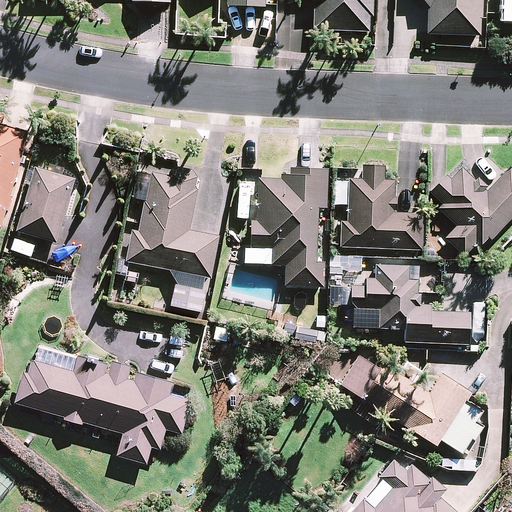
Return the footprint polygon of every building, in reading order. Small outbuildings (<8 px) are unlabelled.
[(230,0),(230,10),(268,11),(268,0),(230,0)] [(317,0),(316,34),(372,36),(372,0),(317,0)] [(431,11),(430,38),(483,40),(484,0),(410,0),(411,0),(421,1),(431,11)] [(511,0),(504,0),(503,27),(511,26),(511,0)] [(0,231),(3,232),(31,138),(0,128),(0,127),(1,124),(0,123),(0,231)] [(136,234),(130,265),(213,282),(222,239),(192,234),(200,193),(198,193),(200,182),(195,174),(180,171),(173,176),(172,180),(158,177),(153,184),(149,205),(147,205),(141,235),(136,234)] [(491,242),(494,244),(511,225),(511,171),(489,195),(487,194),(490,190),(480,181),(477,184),(465,172),(454,183),(449,179),(432,196),(445,209),(441,213),(459,230),(447,242),(467,260),(479,248),(482,251),(491,242)] [(19,236),(60,248),(78,184),(38,172),(19,236)] [(265,182),(261,182),(260,225),(255,224),(254,252),(274,253),(274,269),(288,269),(288,290),(326,291),(327,266),(319,266),(320,213),(330,213),(331,173),(293,172),(293,179),(284,178),(284,183),(265,182)] [(399,184),(352,182),(350,225),(344,225),(343,250),(426,253),(427,217),(398,216),(399,184)] [(126,260),(115,259),(114,276),(125,276),(124,284),(138,284),(139,273),(126,273),(126,260)] [(408,346),(472,349),(474,316),(435,314),(435,309),(423,308),(423,297),(420,297),(421,284),(411,283),(412,269),(378,268),(378,282),(368,282),(368,289),(355,288),(354,307),(360,313),(382,314),(381,332),(408,333),(408,346)] [(323,332),(297,329),(295,342),(321,346),(323,332)] [(26,376),(18,407),(67,421),(66,424),(85,429),(86,426),(125,437),(119,460),(149,468),(154,451),(163,453),(168,433),(185,438),(194,405),(173,399),(177,387),(139,376),(136,385),(130,383),(134,371),(115,365),(111,378),(108,377),(110,368),(80,359),(75,375),(55,369),(55,370),(34,365),(31,377),(26,376)] [(468,405),(474,396),(445,378),(432,397),(387,369),(365,404),(439,451),(443,444),(464,457),(473,442),(476,444),(485,430),(478,426),(485,415),(468,405)] [(455,511),(442,500),(449,493),(434,480),(432,483),(414,468),(409,475),(397,464),(382,481),(394,492),(377,511),(366,502),(357,511),(455,511)]
